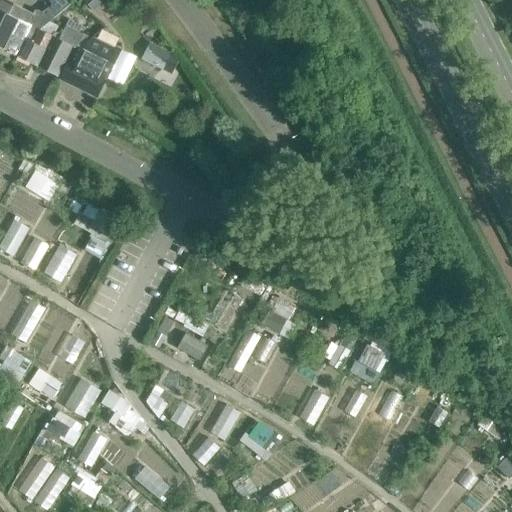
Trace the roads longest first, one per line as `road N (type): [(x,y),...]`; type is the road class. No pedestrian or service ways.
road 1 (residential): [(184,195),(213,210),(260,201),(275,180),(277,150),(226,56),(182,0)]
road 2 (secondary): [(407,0),(511,203)]
road 3 (residential): [(184,195),(0,97)]
road 4 (residential): [(112,326),(184,195)]
